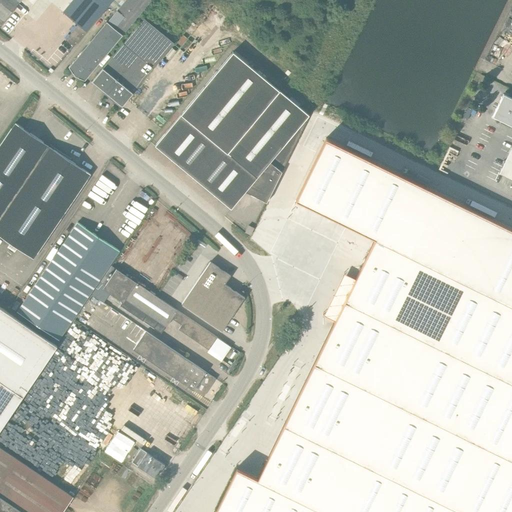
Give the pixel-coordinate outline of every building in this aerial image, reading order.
[(0,0),(0,25),(4,21),(5,20),(21,1),(21,0),(0,0)] [(73,0),(63,12),(78,25),(65,40),(73,47),(112,0),(73,0)] [(74,76),(84,80),(98,63),(151,0),(125,0),(107,22),(106,22),(68,67),(74,76)] [(108,19),(115,10),(109,4),(101,14),(108,19)] [(143,18),(90,83),(120,108),(174,44),(143,18)] [(182,112),(154,146),(230,209),(244,192),(266,203),(309,116),(279,90),(240,58),(239,60),(231,54),(182,112)] [(511,98),(503,94),(492,116),(511,126),(511,146),(499,173),(511,179),(511,98)] [(0,144),(0,220),(50,147),(15,123),(0,144)] [(511,511),(511,227),(326,137),(296,198),(329,214),(302,268),(343,288),(332,310),(338,313),(280,433),(259,423),(215,511),(511,511)] [(50,147),(0,220),(0,236),(33,259),(90,175),(50,147)] [(77,223),(17,312),(58,340),(119,251),(77,223)] [(248,226),(245,232),(250,235),(254,228),(248,226)] [(225,284),(230,276),(210,262),(181,304),(221,331),(244,298),(225,284)] [(123,303),(125,299),(128,301),(123,308),(161,334),(172,319),(181,325),(178,330),(209,350),(217,338),(111,266),(91,295),(104,303),(110,294),(123,303)] [(0,307),(0,429),(57,346),(0,307)] [(131,332),(140,339),(133,350),(203,397),(215,379),(136,325),(131,332)] [(54,417),(105,449),(119,428),(67,396),(54,417)] [(62,511),(73,497),(54,484),(0,447),(0,492),(29,511),(62,511)] [(131,462),(155,479),(164,465),(140,449),(131,462)] [(0,511),(19,511),(0,499),(0,511)]
